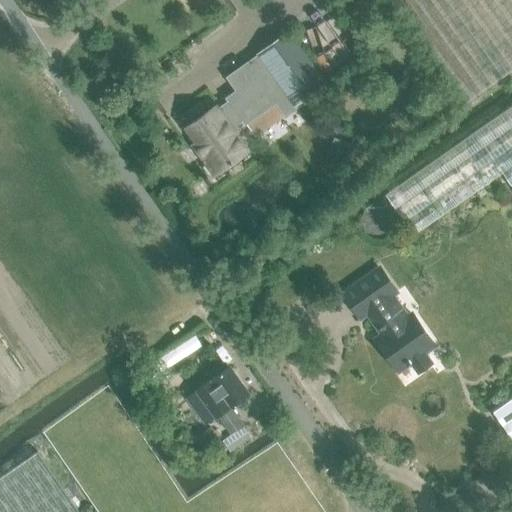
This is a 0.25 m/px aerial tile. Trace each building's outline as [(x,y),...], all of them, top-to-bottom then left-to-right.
[(511,0),(391,0),(466,104),(511,71),(511,0)] [(347,64),(364,52),(350,32),(333,44),(347,64)] [(268,47),(258,55),(294,104),(296,103),(324,83),(288,33),(268,47)] [(215,105),(185,128),(199,147),(207,151),(203,160),(214,175),(250,149),(234,127),(242,121),(244,124),(275,102),(285,116),(296,107),(294,104),(258,55),(226,78),(236,91),(225,98),(228,101),(218,109),(215,105)] [(511,108),(400,183),(384,194),(412,235),(501,173),(511,188),(511,397),(492,412),(511,439),(511,108)] [(378,268),(342,293),(359,318),(370,310),(385,331),(374,339),(398,372),(410,363),(417,372),(430,363),(423,354),(433,346),(410,314),(406,317),(391,296),(395,293),(378,268)] [(195,390),(187,396),(206,423),(217,415),(231,434),(222,440),(231,453),(252,438),(229,407),(247,395),(228,367),(195,390)] [(147,382),(154,388),(164,378),(157,371),(147,382)] [(211,427),(197,436),(205,449),(219,439),(211,427)] [(0,511),(78,511),(38,452),(0,478),(0,511)]
